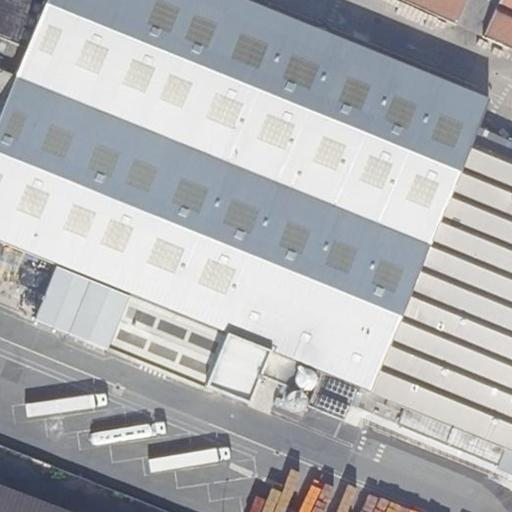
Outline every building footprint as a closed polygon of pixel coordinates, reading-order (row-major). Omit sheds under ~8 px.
[(511,162),(469,144),(487,101),(237,0),(0,0),(0,242),(132,295),(229,335),(273,352),(299,363),(324,373),(511,450),(511,162)] [(467,0),(474,0),(495,10),(499,0),(399,0),(455,27),(467,0)] [(467,0),(455,27),(482,39),(495,10),(474,0),(467,0)] [(511,0),(499,0),(495,10),(482,39),(511,53),(511,0)] [(229,335),(132,295),(110,348),(206,386),(229,335)] [(299,363),(273,352),(263,375),(289,385),(299,363)] [(511,469),(511,450),(324,373),(315,392),(511,469)] [(67,511),(0,486),(0,511),(67,511)]
